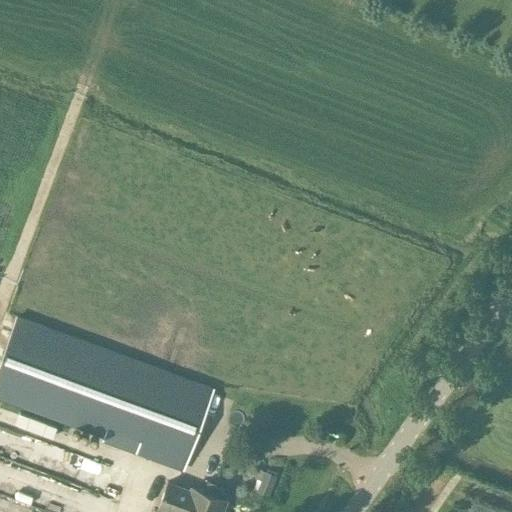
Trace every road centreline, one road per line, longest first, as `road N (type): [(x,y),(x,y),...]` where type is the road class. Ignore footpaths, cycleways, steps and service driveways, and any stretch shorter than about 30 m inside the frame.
road 1 (unclassified): [(353,511),(511,294)]
road 2 (track): [(132,511),(142,468),(0,414)]
